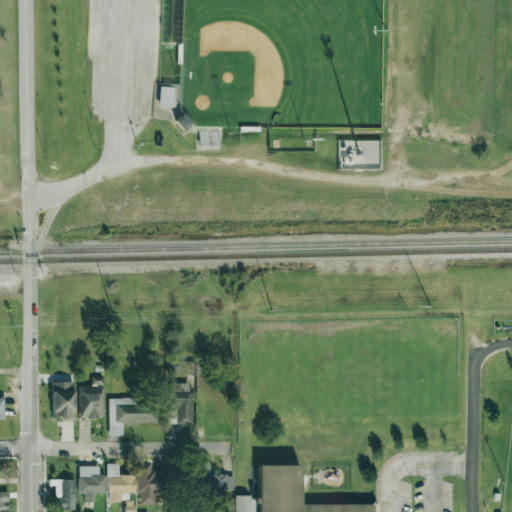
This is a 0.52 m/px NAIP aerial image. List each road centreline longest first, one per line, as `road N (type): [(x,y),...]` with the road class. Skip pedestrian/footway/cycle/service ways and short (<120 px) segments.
road 1 (secondary): [(24,0),(30,511)]
road 2 (residential): [(226,448),(0,448)]
road 3 (residential): [(470,511),(473,359),(511,345)]
